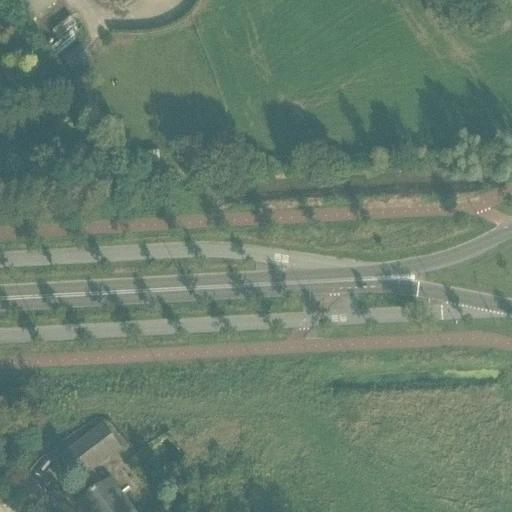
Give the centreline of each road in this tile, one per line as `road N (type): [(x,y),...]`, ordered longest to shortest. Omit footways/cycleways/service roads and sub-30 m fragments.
road 1 (secondary): [(0,298),(379,279)]
road 2 (secondary): [(511,233),(379,279)]
road 3 (secondary): [(379,279),(511,308)]
